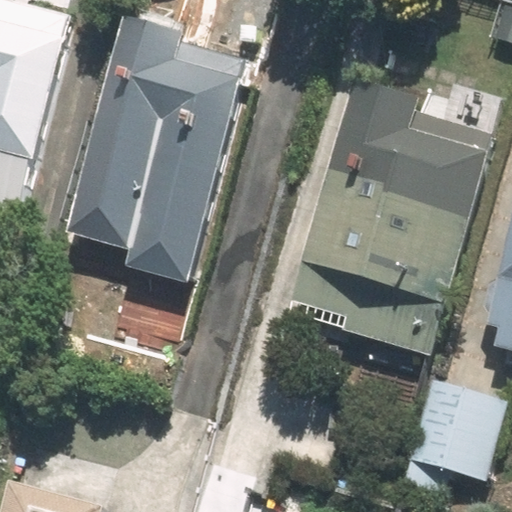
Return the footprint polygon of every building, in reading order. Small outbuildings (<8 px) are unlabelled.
[(86,16),(23,0),(0,0),(0,228),(14,232),(22,201),(38,205),(86,16)] [(243,148),(264,63),(200,47),(204,28),(141,12),(86,236),(140,249),(132,282),(206,300),(243,148)] [(445,99),(374,78),(304,309),(444,352),(509,137),(440,116),(445,99)] [(511,294),(498,348),(511,351),(511,294)] [(511,431),(511,394),(446,376),(423,459),(498,480),(511,431)] [(114,511),(30,485),(21,511),(114,511)]
